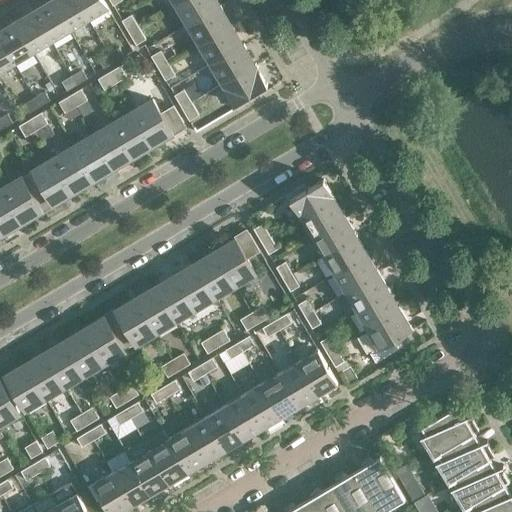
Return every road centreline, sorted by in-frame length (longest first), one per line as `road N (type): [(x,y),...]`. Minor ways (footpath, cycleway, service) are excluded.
road 1 (residential): [(0,328),(341,127),(348,103)]
road 2 (residential): [(348,103),(319,92),(0,276)]
road 3 (unclassified): [(211,511),(491,345)]
road 4 (residential): [(491,345),(348,103)]
road 5 (unclassified): [(348,103),(451,42),(511,27)]
road 6 (residential): [(348,103),(286,0)]
